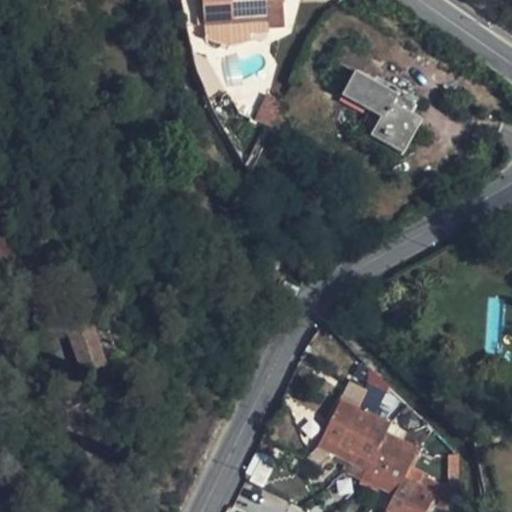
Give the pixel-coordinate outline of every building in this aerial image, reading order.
[(268,28),(284,27),(282,0),(194,0),(195,12),(202,12),(202,24),(248,21),(249,33),(268,32),(268,28)] [(419,46),(432,27),(394,0),(368,0),(364,7),(419,46)] [(248,21),(202,24),(203,38),(209,41),(215,42),(224,44),(230,44),(239,43),(244,41),(249,39),(249,33),(248,21)] [(355,72),(373,82),(382,65),(339,43),(331,59),(355,72)] [(320,78),(344,91),(355,72),(331,59),(320,78)] [(355,72),(344,91),(341,96),(381,118),(370,136),(402,155),(421,119),(410,114),(417,100),(401,90),(397,96),(373,82),(355,72)] [(158,136),(131,84),(84,108),(110,160),(158,136)] [(281,102),(265,94),(252,120),(268,128),(281,102)] [(279,268),(266,246),(247,257),(260,279),(279,268)] [(102,316),(89,320),(105,366),(117,362),(102,316)] [(105,366),(89,320),(67,328),(82,374),(105,366)] [(335,449),(353,408),(338,401),(319,442),(335,449)] [(371,417),(353,408),(335,449),(351,457),(371,417)] [(367,465),(382,433),(386,424),(371,417),(351,457),(367,465)] [(378,481),(398,441),(382,433),(367,465),(363,473),(378,481)] [(396,490),(401,479),(415,449),(398,441),(378,481),(396,490)] [(331,458),(335,449),(319,442),(315,450),(331,458)] [(351,457),(335,449),(331,458),(347,465),(351,457)] [(347,465),(363,473),(367,465),(351,457),(347,465)] [(374,490),(378,481),(363,473),(358,482),(374,490)] [(404,511),(416,487),(401,479),(396,490),(392,498),(384,511),(404,511)] [(392,498),(396,490),(378,481),(374,490),(392,498)] [(424,511),(433,495),(416,487),(404,511),(424,511)]
